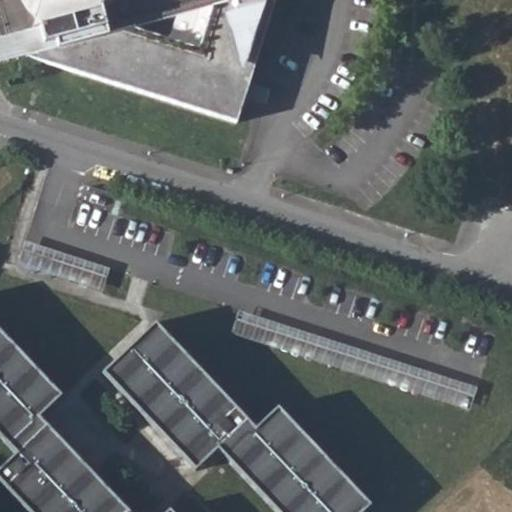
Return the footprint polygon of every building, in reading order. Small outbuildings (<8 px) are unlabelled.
[(23,0),(34,15),(32,25),(40,23),(47,46),(22,54),(237,122),(275,0),(23,0)] [(32,25),(0,33),(0,59),(22,54),(47,46),(40,23),(32,25)] [(105,283),(109,260),(24,246),(21,269),(105,283)] [(474,382),(240,310),(233,333),(467,406),(474,382)] [(179,511),(177,509),(174,511),(136,511),(48,414),(71,393),(0,314),(0,424),(24,451),(1,472),(37,511),(179,511)] [(226,451),(282,511),(374,511),(377,510),(285,411),(264,431),(165,323),(112,372),(204,471),(226,451)]
